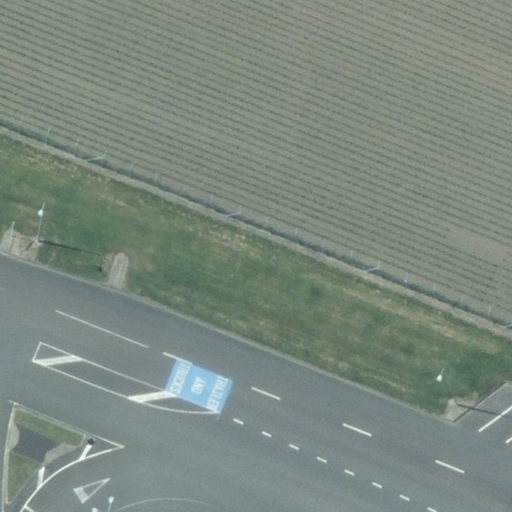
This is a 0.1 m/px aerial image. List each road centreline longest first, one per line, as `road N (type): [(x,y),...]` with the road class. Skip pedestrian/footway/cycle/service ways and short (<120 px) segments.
road 1 (unclassified): [(24,326),(253,426)]
road 2 (unclassified): [(253,426),(113,466),(64,511)]
road 3 (unclassified): [(362,454),(511,470)]
road 4 (unclassified): [(362,454),(496,511)]
